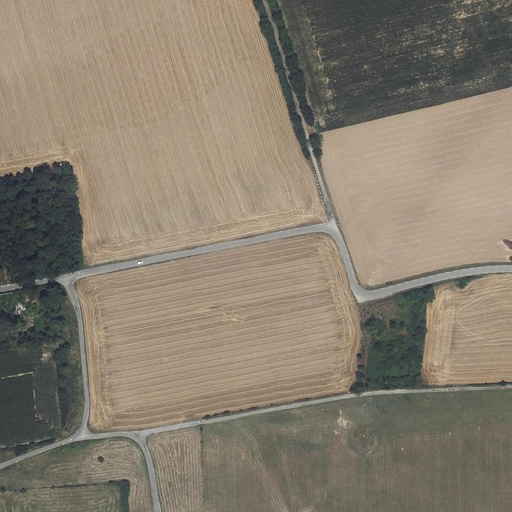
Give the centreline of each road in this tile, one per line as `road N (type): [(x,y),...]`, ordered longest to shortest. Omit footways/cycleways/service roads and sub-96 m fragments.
road 1 (unclassified): [(511,268),(361,294),(337,235),(320,227),(65,277)]
road 2 (unclassified): [(138,434),(363,393),(511,385)]
road 3 (track): [(331,229),(263,0)]
road 4 (unclassified): [(79,437),(79,315),(65,277)]
